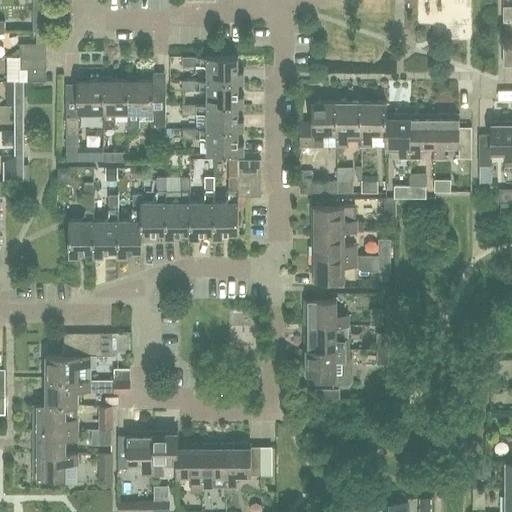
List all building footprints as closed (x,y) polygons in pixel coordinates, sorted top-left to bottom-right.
[(46,32),(46,0),(33,0),(33,32),(46,32)] [(443,5),(443,17),(426,17),(426,34),(474,35),(475,17),(463,17),(463,5),(443,5)] [(511,5),(503,6),(503,22),(511,21),(511,5)] [(503,65),(511,64),(511,42),(503,43),(503,65)] [(21,56),(46,56),(46,43),(21,43),(21,56)] [(239,80),(239,81),(244,81),(244,71),(239,71),(238,55),(183,56),(183,65),(205,65),(209,69),(209,80),(209,81),(239,80)] [(28,81),(28,82),(46,82),(46,56),(21,56),(21,69),(20,69),(20,81),(28,81)] [(104,112),(104,80),(79,80),(79,112),(104,112)] [(129,112),(129,80),(104,80),(104,112),(104,128),(116,128),(116,112),(129,112)] [(129,80),(129,112),(129,128),(140,128),(140,112),(154,112),(154,124),(166,124),(166,96),(154,96),(154,80),(129,80)] [(239,95),(239,81),(239,80),(209,81),(209,80),(184,80),(184,90),(205,89),(209,94),(209,104),(239,104),(239,105),(244,105),(244,95),(239,95)] [(23,82),(28,82),(28,81),(20,81),(15,82),(15,106),(23,106),(23,82)] [(287,110),(296,110),(296,90),(287,90),(287,110)] [(300,145),(337,145),(337,101),(313,101),(313,120),(300,120),(300,145)] [(360,145),(361,145),(361,101),(337,101),(337,145),(348,145),(348,133),(360,133),(360,145)] [(387,113),(387,101),(361,101),(361,145),(373,145),(373,133),(386,132),(387,132),(387,113)] [(197,128),(209,128),(209,129),(239,129),(245,129),(245,119),(239,119),(239,105),(239,104),(209,104),(184,104),(183,114),(197,114),(197,128)] [(23,130),(23,106),(15,106),(15,130),(23,130)] [(411,157),(411,113),(387,113),(387,132),(386,132),(386,151),(400,151),(400,157),(411,157)] [(434,157),(435,157),(434,113),(411,113),(411,157),(421,157),(421,145),(433,145),(434,157)] [(434,113),(435,157),(445,157),(445,145),(459,145),(459,158),(471,158),(471,127),(460,127),(460,113),(434,113)] [(104,161),(104,152),(79,152),(78,117),(66,117),(66,161),(104,161)] [(505,164),(511,164),(511,120),(491,120),(491,134),(479,134),(479,166),(492,166),(492,152),(505,152),(505,164)] [(239,143),(239,129),(209,129),(209,128),(197,128),(184,128),(184,138),(205,138),(209,141),(209,153),(245,153),(245,143),(239,143)] [(15,155),(23,155),(23,130),(15,130),(15,155)] [(129,152),(104,152),(104,161),(129,161),(129,152)] [(23,155),(15,155),(15,180),(23,180),(23,155)] [(239,171),(261,171),(261,159),(239,159),(239,171)] [(479,166),(479,182),(491,182),(492,166),(479,166)] [(142,188),(137,168),(123,171),(128,191),(142,188)] [(239,184),(261,184),(261,171),(239,171),(239,175),(239,184)] [(337,180),(313,181),(313,171),(300,171),(300,193),(338,192),(337,180)] [(206,175),(206,197),(202,201),(191,201),(190,201),(190,232),(189,232),(190,237),(201,237),(201,232),(213,231),(215,231),(214,201),(215,201),(215,176),(206,175)] [(239,231),(239,196),(239,184),(239,175),(229,176),(230,198),(226,201),(215,201),(214,201),(215,231),(213,231),(213,238),(225,237),(225,232),(239,231)] [(167,201),(168,201),(168,189),(167,176),(158,176),(158,198),(154,201),(143,201),(142,201),(142,237),(143,237),(152,238),(152,232),(166,232),(167,232),(167,201)] [(190,232),(190,201),(191,201),(191,176),(182,176),(182,189),(168,189),(168,201),(167,201),(167,232),(166,232),(166,237),(177,237),(177,232),(189,232),(190,232)] [(353,180),(337,180),(338,192),(353,192),(353,180)] [(361,192),(378,192),(377,181),(362,180),(361,192)] [(450,192),(451,180),(434,180),(435,191),(450,192)] [(95,219),(95,194),(93,194),(93,182),(84,182),(85,194),(86,216),(82,219),(70,220),(70,255),(80,255),(80,250),(94,250),(95,250),(95,219)] [(239,184),(239,196),(261,196),(261,184),(239,184)] [(411,198),(411,186),(394,186),(394,198),(396,198),(411,198)] [(411,186),(411,198),(426,198),(426,186),(411,186)] [(118,220),(119,219),(119,194),(109,194),(109,216),(106,219),(95,219),(95,250),(94,250),(94,255),(104,255),(104,250),(118,250),(119,250),(118,220)] [(142,201),(143,201),(143,194),(133,194),(133,216),(129,219),(119,219),(118,220),(119,250),(118,250),(118,255),(128,255),(128,250),(143,249),(143,237),(142,237),(142,201)] [(396,214),(396,198),(394,198),(384,199),(384,215),(396,214)] [(313,230),(357,230),(356,219),(356,205),(337,205),(337,200),(324,200),(324,205),(313,205),(313,230)] [(511,213),(511,201),(500,201),(501,213),(511,213)] [(357,254),(357,244),(344,244),(344,231),(357,231),(357,230),(313,230),(313,254),(357,254)] [(378,238),(378,254),(390,254),(390,238),(378,238)] [(378,254),(357,254),(313,254),(313,279),(344,279),(344,265),(357,265),(362,270),(390,270),(390,254),(378,254)] [(305,325),(349,324),(349,314),(336,314),(336,300),(305,300),(305,325)] [(383,325),(382,309),(370,309),(370,325),(383,325)] [(312,349),(349,349),(349,338),(336,338),(336,326),(349,326),(349,324),(305,325),(305,349),(312,349)] [(376,349),(389,349),(389,333),(376,333),(376,349)] [(65,356),(77,356),(77,334),(65,334),(65,356)] [(77,356),(89,356),(89,334),(77,334),(77,356)] [(89,356),(91,356),(101,356),(101,334),(89,334),(89,356)] [(101,334),(101,356),(113,356),(113,334),(101,334)] [(353,380),(353,359),(349,356),(349,349),(312,349),(305,349),(305,374),(307,374),(307,384),(349,384),(353,380)] [(389,349),(376,349),(377,365),(389,365),(389,349)] [(47,381),(91,381),(91,380),(78,380),(79,368),(91,368),(91,356),(89,356),(77,356),(65,356),(47,356),(47,381)] [(114,381),(130,381),(130,368),(114,368),(114,381)] [(66,405),(66,406),(78,406),(79,393),(91,393),(91,381),(47,381),(47,405),(47,406),(66,405)] [(130,381),(114,381),(114,392),(130,392),(130,381)] [(47,406),(47,405),(35,405),(35,430),(78,430),(78,419),(65,419),(66,406),(66,405),(47,406)] [(100,429),(111,429),(111,413),(111,406),(99,406),(99,415),(100,429)] [(100,429),(92,429),(92,445),(111,445),(111,429),(100,429)] [(79,440),(78,430),(35,430),(35,454),(79,454),(79,453),(66,453),(66,440),(79,440)] [(143,476),(153,476),(153,432),(129,432),(129,435),(118,435),(118,468),(129,468),(129,463),(142,463),(143,476)] [(177,444),(178,444),(178,432),(153,432),(153,476),(163,475),(163,463),(177,463),(178,463),(177,444)] [(226,487),(226,443),(202,444),(202,487),(213,487),(213,475),(225,475),(226,487)] [(226,443),(226,487),(226,491),(235,491),(235,487),(237,487),(237,475),(261,475),(261,447),(251,447),(251,443),(226,443)] [(192,488),(202,487),(202,444),(178,444),(177,444),(178,463),(177,463),(177,475),(192,475),(192,488)] [(112,486),(112,452),(99,452),(99,486),(112,486)] [(79,465),(79,454),(35,454),(35,479),(67,479),(67,465),(79,465)] [(172,497),(172,486),(156,486),(157,498),(172,497)] [(118,511),(153,511),(154,501),(118,501),(118,511)] [(154,501),(153,511),(168,511),(169,501),(154,501)] [(370,511),(407,511),(407,503),(370,503),(370,511)]
